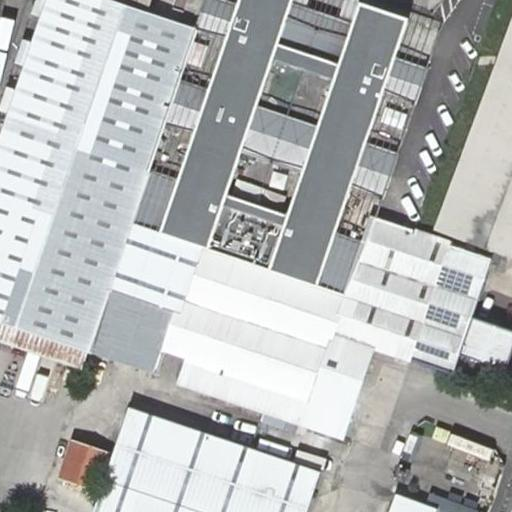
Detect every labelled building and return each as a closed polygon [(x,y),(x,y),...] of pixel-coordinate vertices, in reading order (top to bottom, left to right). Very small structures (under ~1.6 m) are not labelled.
[(452,244),(374,218),(348,295),(132,223),(197,29),(145,12),(110,0),(47,0),(0,140),(0,321),(92,353),(159,375),(166,356),(187,363),(181,381),(344,436),(374,346),(413,359),(452,244)] [(110,0),(145,12),(149,0),(110,0)] [(132,223),(348,295),(374,218),(440,29),(351,0),(207,0),(197,29),(132,223)] [(511,254),(511,19),(438,228),(511,254)] [(413,359),(453,372),(458,356),(506,371),(511,352),(511,331),(471,318),(491,257),(452,244),(413,359)] [(0,342),(86,371),(92,353),(0,321),(0,342)] [(300,511),(315,468),(128,407),(112,454),(100,492),(93,511),(300,511)] [(71,441),(58,478),(100,492),(112,454),(71,441)] [(451,466),(449,491),(476,493),(478,468),(451,466)] [(434,511),(436,509),(395,494),(388,511),(434,511)]
